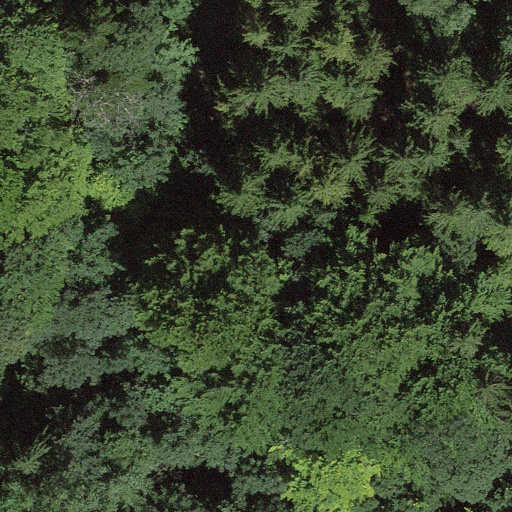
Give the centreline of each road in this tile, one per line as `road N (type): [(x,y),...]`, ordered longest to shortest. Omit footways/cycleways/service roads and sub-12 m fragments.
road 1 (track): [(511,431),(475,405),(376,398),(293,358),(252,300),(243,211),(188,110),(232,0)]
road 2 (track): [(432,212),(243,211)]
